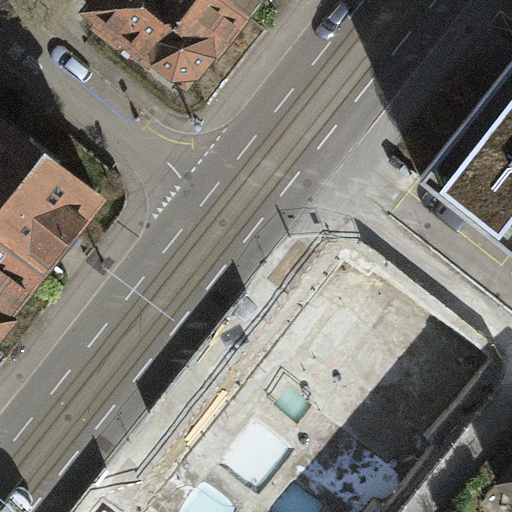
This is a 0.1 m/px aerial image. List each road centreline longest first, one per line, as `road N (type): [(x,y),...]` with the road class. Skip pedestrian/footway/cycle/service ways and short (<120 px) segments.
road 1 (primary): [(229,216),(0,503)]
road 2 (residential): [(0,29),(229,216)]
road 3 (primary): [(401,0),(229,216)]
